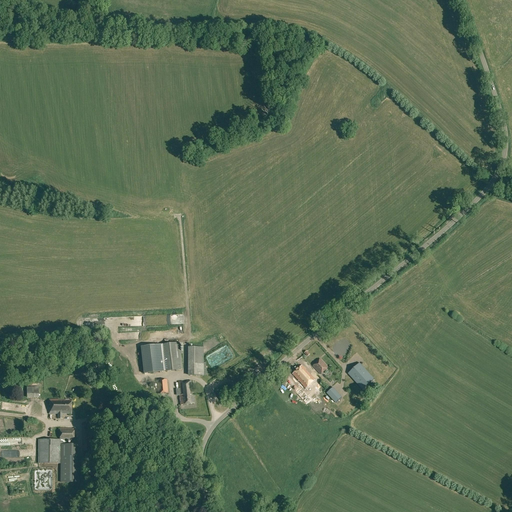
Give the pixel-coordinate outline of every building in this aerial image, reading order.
[(511,3),(508,0),(507,0),(499,9),(504,13),(511,4),(511,3)] [(140,347),(143,374),(182,370),(179,343),(140,347)] [(187,364),(187,376),(206,376),(206,362),(203,362),(203,347),(187,347),(187,364)] [(312,366),(320,375),(328,368),(320,359),(312,366)] [(349,373),(363,389),(373,380),(359,364),(349,373)] [(292,375),(305,388),(314,380),(301,366),(292,375)] [(156,381),(157,394),(167,393),(166,380),(156,381)] [(179,396),(180,405),(194,404),(193,396),(192,396),(190,381),(178,382),(180,396),(179,396)] [(26,387),(26,398),(38,398),(38,387),(26,387)] [(302,398),(307,403),(311,399),(306,394),(302,398)] [(57,419),(62,419),(62,414),(71,414),(71,400),(49,400),(49,405),(50,405),(50,408),(49,408),(49,414),(57,414),(57,419)] [(38,464),(60,464),(60,444),(66,444),(66,441),(73,441),(73,429),(59,429),(59,440),(38,440),(38,464)] [(83,430),(84,451),(92,451),(91,448),(91,429),(83,430)] [(60,444),(60,464),(60,483),(78,483),(78,444),(66,444),(60,444)]
